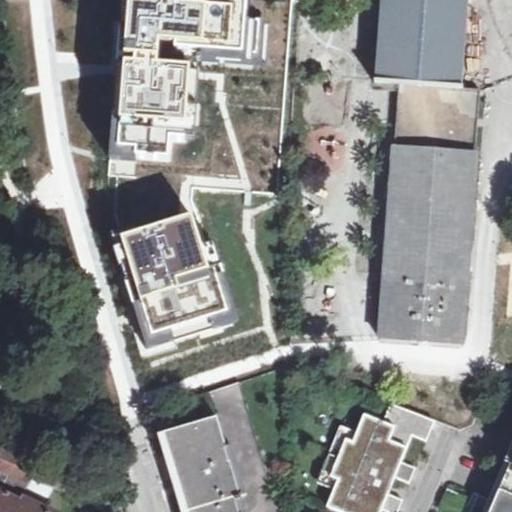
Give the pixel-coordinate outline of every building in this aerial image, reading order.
[(67,0),(70,36),(101,34),(98,0),(67,0)] [(103,207),(145,356),(233,326),(194,206),(195,190),(280,197),(294,2),(302,2),(301,0),(118,0),(105,169),(111,170),(103,207)] [(382,0),(376,83),(401,84),(446,88),(454,89),(465,90),(471,0),(382,0)] [(446,88),(401,84),(397,147),(441,150),(476,153),(478,126),(481,91),(465,90),(454,89),(446,88)] [(441,150),(397,147),(394,147),(381,341),(462,346),(470,232),(476,153),(441,150)] [(246,221),(245,245),(272,246),(273,221),(246,221)] [(280,273),(279,247),(247,249),(249,275),(280,273)] [(240,384),(211,393),(219,418),(238,485),(246,511),(285,511),(286,497),(276,499),(240,384)] [(380,511),(381,511),(384,511),(398,511),(403,502),(387,495),(394,479),(410,485),(416,470),(400,463),(412,436),(427,442),(436,420),(391,405),(383,424),(364,416),(353,443),(346,440),(330,478),(338,481),(327,508),(336,511),(380,511)] [(246,511),(238,485),(219,418),(211,420),(165,434),(188,511),(246,511)] [(23,500),(39,465),(0,446),(0,470),(9,475),(3,490),(23,500)] [(466,511),(511,511),(511,469),(497,503),(475,494),(466,511)] [(0,511),(17,511),(23,500),(3,490),(0,488),(0,511)] [(49,511),(23,500),(17,511),(49,511)]
